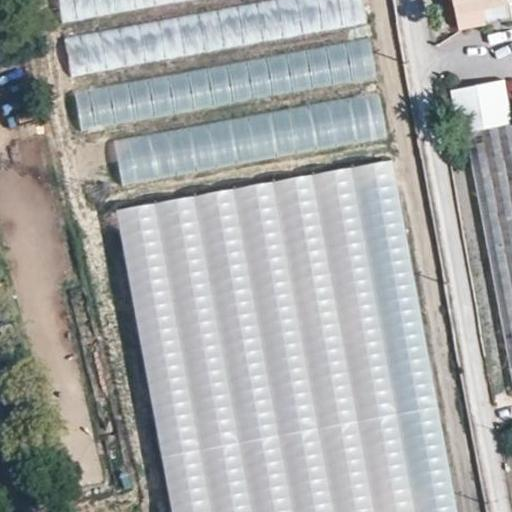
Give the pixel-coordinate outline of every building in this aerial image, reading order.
[(57,0),(61,21),(176,0),(57,0)] [(360,0),(267,0),(64,37),(71,73),(364,20),(360,0)] [(507,0),(456,0),(462,28),(511,18),(507,0)] [(370,37),(73,87),(80,128),(377,76),(370,37)] [(511,118),(505,79),(450,89),(458,132),(511,121),(511,118)] [(377,92),(113,144),(121,182),(385,131),(377,92)] [(511,122),(466,131),(511,374),(511,122)] [(459,511),(394,162),(112,214),(167,511),(459,511)]
